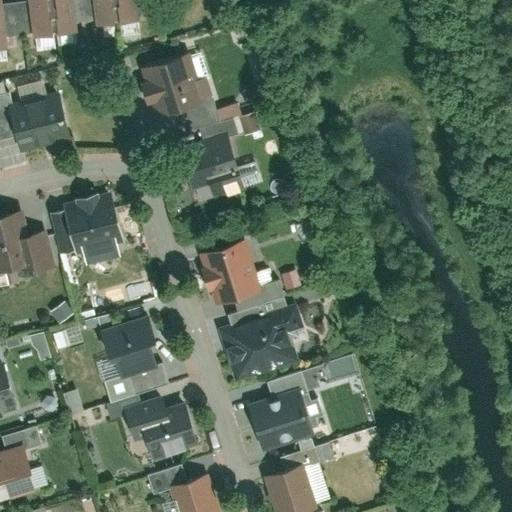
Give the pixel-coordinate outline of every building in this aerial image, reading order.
[(78,37),(74,0),(29,0),(33,41),(78,37)] [(140,25),(137,0),(93,0),(96,29),(140,25)] [(204,114),(188,52),(145,63),(151,83),(147,84),(153,105),(156,104),(161,125),(204,114)] [(7,103),(20,154),(73,141),(60,90),(7,103)] [(245,114),(249,132),(264,129),(259,110),(245,114)] [(181,150),(193,196),(249,182),(237,135),(181,150)] [(73,257),(83,254),(87,267),(121,258),(118,245),(128,243),(114,188),(59,203),(73,257)] [(57,272),(46,231),(29,235),(22,208),(0,213),(0,273),(22,268),(25,280),(57,272)] [(258,296),(244,238),(205,248),(210,267),(207,268),(211,287),(215,286),(220,305),(258,296)] [(289,287),(301,284),(297,269),(285,272),(289,287)] [(228,354),(237,381),(298,362),(289,333),(304,328),(297,308),(238,327),(245,348),(228,354)] [(158,334),(151,310),(100,325),(117,380),(159,368),(149,337),(158,334)] [(7,367),(0,369),(0,414),(18,409),(7,367)] [(302,387),(247,405),(263,454),(318,436),(302,387)] [(152,460),(196,446),(182,403),(168,408),(164,396),(123,409),(134,445),(146,441),(152,460)] [(0,500),(41,489),(29,446),(0,454),(0,500)] [(304,464),(264,477),(269,492),(269,497),(271,504),(274,507),(275,511),(316,511),(319,511),(304,464)] [(213,496),(206,475),(170,487),(178,511),(221,511),(216,495),(213,496)]
